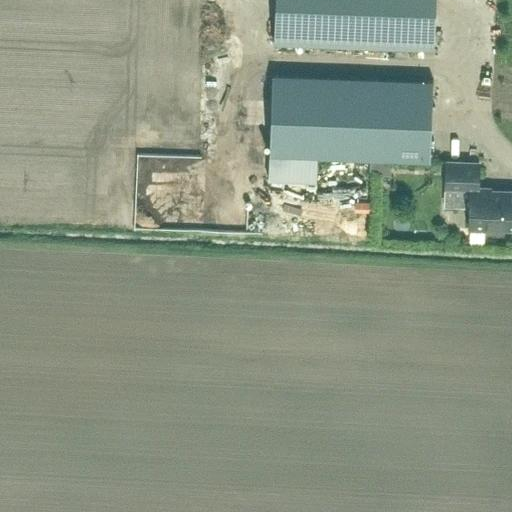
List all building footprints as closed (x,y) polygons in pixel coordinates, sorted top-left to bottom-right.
[(281,0),(280,40),(434,46),(435,0),(281,0)] [(184,7),(169,8),(170,23),(185,22),(184,7)] [(218,34),(204,34),(204,72),(217,72),(218,34)] [(269,153),(429,159),(432,79),(272,73),(269,153)] [(497,228),(497,226),(511,226),(511,188),(490,188),(490,186),(478,185),(479,160),(446,159),(445,185),(470,186),(468,227),(497,228)]
